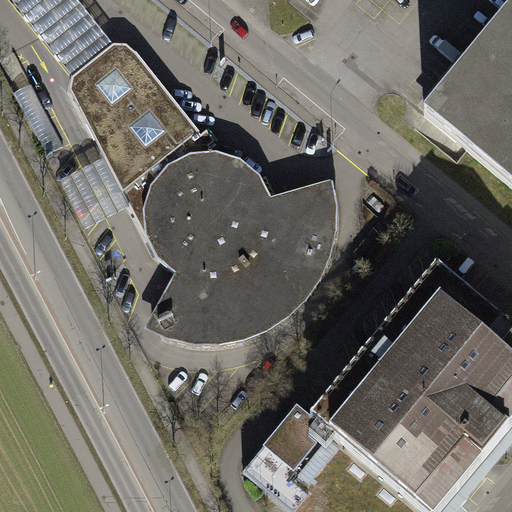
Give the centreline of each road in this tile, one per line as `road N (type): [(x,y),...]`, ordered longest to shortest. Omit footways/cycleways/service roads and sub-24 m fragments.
road 1 (residential): [(511,257),(195,0)]
road 2 (secondary): [(178,511),(0,167)]
road 3 (secondary): [(0,241),(139,511)]
